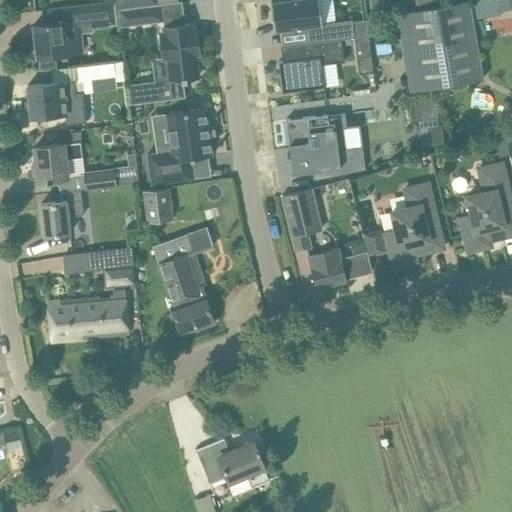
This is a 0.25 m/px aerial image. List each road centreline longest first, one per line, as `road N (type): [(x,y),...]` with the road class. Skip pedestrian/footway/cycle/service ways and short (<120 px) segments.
road 1 (residential): [(223,0),(243,153),(283,335)]
road 2 (tertiary): [(71,455),(147,387),(283,335)]
road 3 (tertiary): [(283,335),(511,279)]
road 4 (residential): [(71,455),(26,385),(0,269)]
